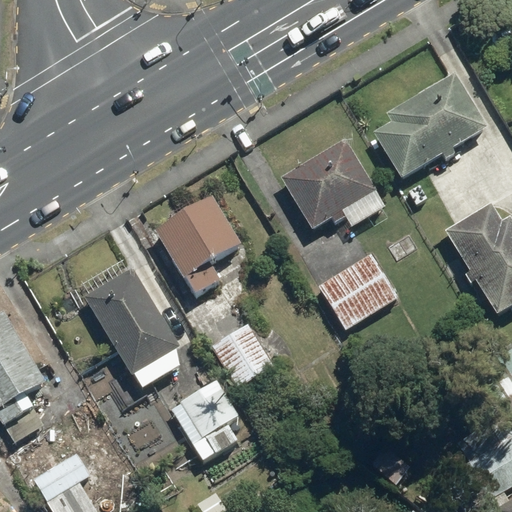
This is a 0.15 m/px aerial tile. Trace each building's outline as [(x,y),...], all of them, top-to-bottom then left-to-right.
[(393,127),(375,137),(402,183),(444,159),(447,164),(457,158),(453,153),(489,133),(456,78),(387,118),(393,127)] [(347,144),(283,182),(314,234),(334,223),(336,227),(347,221),(345,216),(378,197),(347,144)] [(213,201),(157,236),(196,300),(223,283),(213,268),(243,249),(213,201)] [(492,208),(447,235),(497,321),(511,312),(511,222),(511,220),(501,225),(492,208)] [(372,257),(320,290),(348,335),(400,302),(372,257)] [(134,273),(86,301),(134,381),(147,373),(155,387),(182,371),(177,356),(182,353),(134,273)] [(6,317),(0,319),(0,428),(11,448),(45,429),(28,400),(47,389),(6,317)] [(250,328),(212,350),(239,395),(276,372),(250,328)] [(182,408),(174,413),(205,465),(240,445),(229,427),(239,421),(218,385),(181,406),(182,408)] [(53,436),(18,456),(50,511),(96,511),(82,486),(92,481),(77,455),(67,461),(53,436)] [(247,483),(224,498),(233,511),(236,511),(257,499),(247,483)] [(227,511),(215,494),(196,507),(199,511),(227,511)]
